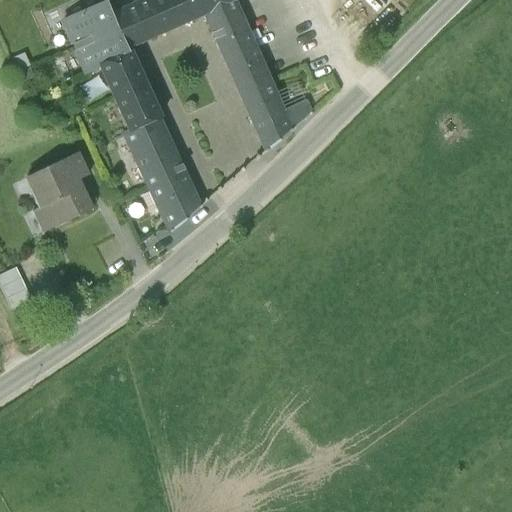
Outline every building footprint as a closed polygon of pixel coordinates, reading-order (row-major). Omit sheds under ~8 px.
[(138,0),(133,0),(100,15),(106,27),(114,46),(152,30),(138,0)] [(174,0),(138,0),(152,30),(182,16),(174,0)] [(174,0),(182,16),(191,12),(191,11),(214,0),(174,0)] [(261,94),(218,0),(214,0),(191,11),(191,12),(233,106),(261,94)] [(63,46),(106,27),(100,15),(94,1),(51,20),(63,46)] [(89,64),(117,52),(114,46),(106,27),(63,46),(75,73),(90,66),(89,64)] [(89,64),(90,66),(104,98),(132,85),(117,52),(89,64)] [(132,85),(104,98),(117,127),(118,128),(145,116),(132,85)] [(266,108),(261,94),(233,106),(251,148),(253,149),(276,130),(266,108)] [(297,112),(290,97),(266,108),(276,130),(297,112)] [(136,183),(170,168),(145,116),(118,128),(117,127),(111,129),(136,183)] [(30,227),(31,229),(80,206),(66,177),(76,173),(65,151),(15,175),(28,203),(21,207),(21,209),(23,208),(32,226),(30,227)] [(157,229),(187,204),(186,203),(170,168),(136,183),(157,229)] [(4,263),(0,265),(0,304),(19,296),(4,263)]
